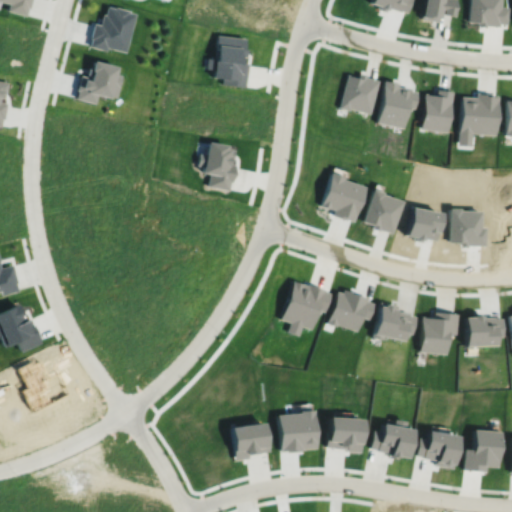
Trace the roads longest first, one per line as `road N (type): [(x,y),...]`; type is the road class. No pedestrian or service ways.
road 1 (residential): [(0,469),(112,421),(169,375),(216,320),(245,270),(272,193),(290,67),(310,0)]
road 2 (residential): [(182,511),(157,459),(77,343),(41,255),(31,142),(62,0)]
road 3 (residential): [(186,511),(301,482),(511,506)]
road 4 (residential): [(262,227),(408,274),(511,276)]
road 5 (residential): [(302,22),(396,48),(511,61)]
